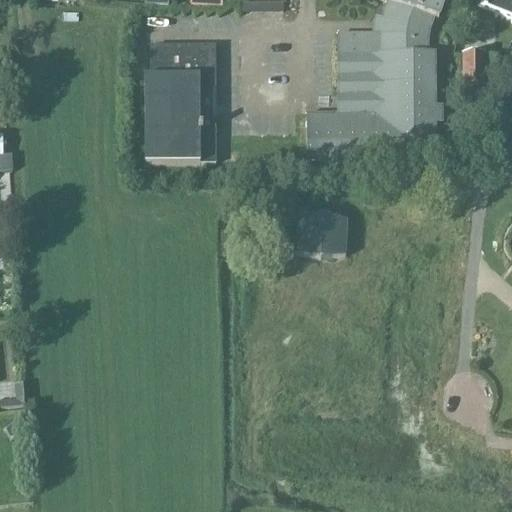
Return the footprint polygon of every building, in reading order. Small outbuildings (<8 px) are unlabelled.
[(144,0),(144,8),(168,10),(168,0),(144,0)] [(189,0),(189,8),(221,10),(221,0),(189,0)] [(370,0),(386,6),(380,21),(374,18),(371,36),(337,36),(336,116),(305,116),(305,166),(396,165),(396,168),(436,167),(435,127),(442,127),(442,109),(435,109),(435,55),(430,55),(429,52),(428,48),(428,45),(429,36),(434,23),(438,24),(446,0),(370,0)] [(511,0),(479,0),(480,0),(497,8),(494,18),(511,24),(511,0)] [(239,16),(282,16),(283,4),(239,5),(239,16)] [(199,167),(216,167),(215,48),(149,48),(149,80),(143,80),(144,168),(199,167)] [(490,89),(486,89),(485,56),(461,56),(462,122),(490,122),(490,89)] [(298,222),(296,257),(320,264),(345,259),(347,226),(322,218),(298,222)] [(24,410),(21,387),(13,388),(15,403),(0,404),(0,408),(0,413),(24,410)]
